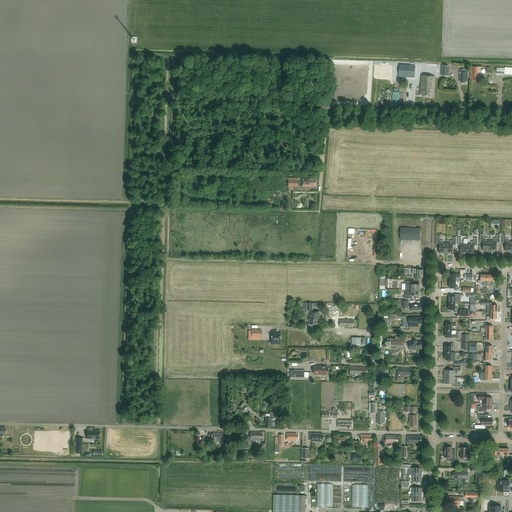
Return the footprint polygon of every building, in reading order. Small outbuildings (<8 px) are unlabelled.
[(450,66),(442,65),(442,76),(449,76),(450,66)] [(399,66),(399,76),(415,77),(415,67),(399,66)] [(472,67),(472,70),(472,75),(470,75),(470,80),(473,80),(473,81),(477,81),(477,79),(481,79),(481,67),(472,67)] [(433,97),(435,77),(421,76),(420,95),(423,95),(423,97),(433,97)] [(298,188),(298,178),(288,178),(288,187),(298,188)] [(315,185),(316,179),(313,179),(313,180),(303,179),(302,187),(313,187),(314,185),(315,185)] [(420,241),(421,229),(401,228),(400,240),(420,241)] [(480,235),(480,242),(483,243),(483,251),(489,252),(490,241),(486,241),(486,239),(483,238),(484,235),(480,235)] [(490,241),(489,252),(496,252),(496,243),(499,243),(500,235),(496,235),(496,239),(494,239),(493,242),(490,241)] [(503,236),(502,243),(506,243),(505,252),(511,252),(511,244),(511,242),(508,242),(509,239),(506,239),(506,236),(503,236)] [(446,254),(446,244),(443,244),(443,241),(440,241),(440,237),(437,237),(437,245),(440,245),(440,254),(446,254)] [(446,244),(446,254),(453,254),(453,245),(456,245),(456,238),(453,238),(453,241),(450,241),(450,244),(446,244)] [(458,238),(458,246),(461,246),(461,254),(467,255),(467,245),(464,244),(464,242),(461,242),(461,238),(458,238)] [(467,245),(467,255),(474,255),(474,246),(477,246),(477,239),(474,239),(474,242),(471,242),(471,245),(467,245)] [(413,269),(412,274),(415,274),(415,279),(418,279),(418,278),(423,278),(423,270),(418,270),(418,269),(413,269)] [(487,281),(487,275),(480,275),(480,281),(478,281),(478,283),(483,284),(483,281),(487,281)] [(455,286),(455,282),(449,281),(449,288),(455,289),(455,291),(457,291),(457,286),(455,286)] [(405,285),(405,290),(411,290),(420,291),(420,285),(413,285),(413,282),(406,282),(405,285)] [(405,290),(405,299),(413,299),(413,296),(420,296),(420,291),(411,290),(405,290)] [(460,304),(461,295),(454,295),(454,297),(449,297),(449,303),(455,304),(460,304)] [(455,308),(455,304),(449,303),(449,310),(454,310),(454,312),(457,313),(457,308),(455,308)] [(320,320),(320,312),(316,312),(310,312),(310,325),(316,325),(316,323),(317,323),(318,320),(320,320)] [(403,327),(418,327),(418,324),(422,324),(422,318),(413,318),(413,319),(403,319),(403,327)] [(484,324),(484,328),(486,328),(486,333),(492,333),(493,326),(487,326),(487,324),(484,324)] [(272,340),(272,344),(273,344),(281,345),(281,334),(277,334),(277,331),(272,331),(272,340)] [(484,338),(484,342),(486,342),(486,340),(492,340),(492,333),(486,333),(486,338),(484,338)] [(390,338),(390,347),(406,348),(406,347),(409,347),(409,350),(417,350),(417,349),(421,349),(422,342),(414,342),(409,342),(409,343),(406,343),(406,339),(390,338)] [(445,353),(451,353),(451,348),(453,348),(453,344),(450,344),(450,346),(445,346),(445,353)] [(486,353),(492,353),(492,346),(486,346),(486,344),(484,344),(484,348),(486,348),(486,353)] [(451,358),(451,353),(445,353),(445,360),(450,360),(450,362),(453,362),(453,358),(451,358)] [(492,360),(492,353),(486,353),(486,358),(483,358),(483,362),(486,362),(486,360),(492,360)] [(483,364),(483,368),(485,368),(485,373),(491,373),(492,366),(486,366),(486,364),(483,364)] [(327,367),(315,366),(314,375),(327,375),(327,373),(329,373),(329,368),(327,368),(327,367)] [(445,371),(444,377),(455,378),(455,374),(457,374),(458,371),(461,371),(461,368),(453,368),(453,371),(445,371)] [(410,371),(410,369),(397,369),(397,376),(397,381),(403,381),(403,376),(410,376),(410,375),(412,375),(412,371),(410,371)] [(444,377),(444,384),(453,384),(453,387),(461,387),(461,384),(457,384),(457,381),(455,381),(455,378),(444,377)] [(482,403),(493,404),(493,401),(492,401),(492,398),(487,398),(487,395),(478,395),(478,400),(482,400),(482,403)] [(493,407),(493,404),(482,403),(482,407),(478,407),(478,412),(487,412),(487,409),(492,409),(492,407),(493,407)] [(236,409),(236,404),(232,404),(231,416),(235,416),(241,416),(242,410),(236,409)] [(274,418),(274,412),(270,412),(270,418),(265,418),(265,423),(267,423),(267,426),(272,426),(272,418),(274,418)] [(488,416),(486,416),(479,415),(479,421),(482,422),(482,425),(476,425),(476,429),(485,429),(485,426),(489,426),(493,426),(493,419),(488,419),(488,416)] [(352,427),(352,421),(338,420),(338,428),(350,429),(350,427),(352,427)] [(87,431),(87,439),(100,439),(100,431),(87,431)] [(244,438),(244,448),(250,449),(250,443),(254,443),(255,441),(261,441),(261,440),(261,438),(262,438),(262,434),(261,434),(261,432),(250,432),(250,438),(249,438),(244,438)] [(213,433),(213,441),(220,441),(220,444),(223,444),(223,439),(225,439),(225,435),(224,435),(224,433),(213,433)] [(310,433),(310,441),(322,441),(323,440),(324,440),(324,435),(323,435),(323,434),(310,433)] [(275,444),(279,445),(282,445),(283,445),(283,435),(278,435),(278,437),(275,437),(275,444)] [(397,442),(397,437),(396,437),(396,436),(386,435),(385,443),(388,443),(387,447),(389,448),(391,448),(393,447),(393,444),(396,444),(396,442),(397,442)] [(420,438),(420,437),(408,436),(408,444),(420,444),(420,443),(421,443),(421,438),(420,438)] [(444,452),(444,455),(445,455),(445,458),(449,458),(448,462),(455,462),(455,455),(452,454),(452,448),(445,448),(445,452),(444,452)] [(461,448),(460,458),(464,459),(464,461),(470,462),(471,455),(467,455),(468,449),(461,448)] [(475,479),(480,479),(481,469),(478,469),(478,470),(471,469),(471,473),(475,473),(475,479)] [(468,479),(468,472),(455,472),(455,473),(453,473),(453,477),(454,477),(454,479),(458,479),(458,482),(465,482),(465,479),(468,479)] [(504,480),(503,492),(509,492),(510,484),(511,483),(511,477),(507,478),(507,480),(504,480)] [(273,511),(305,511),(306,496),(305,496),(305,486),(301,485),(300,496),(274,495),(273,511)] [(463,501),(464,497),(449,497),(449,498),(448,498),(447,504),(453,504),(453,505),(460,506),(460,501),(463,501)]
